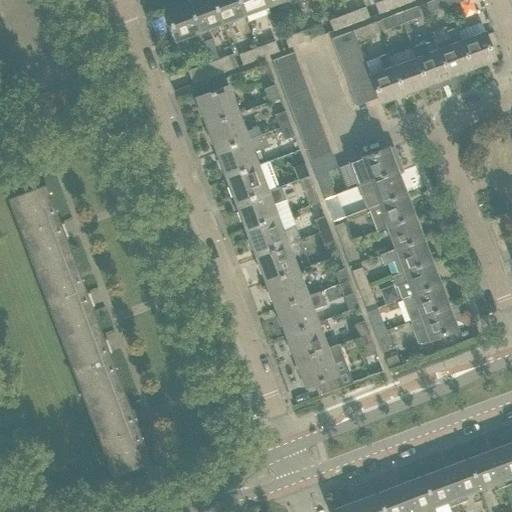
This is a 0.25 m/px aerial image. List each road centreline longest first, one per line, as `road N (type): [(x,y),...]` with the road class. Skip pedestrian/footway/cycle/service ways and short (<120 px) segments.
road 1 (residential): [(286,448),(119,0)]
road 2 (residential): [(511,320),(442,135),(445,124),(511,98)]
road 3 (residential): [(511,359),(286,448)]
road 4 (residential): [(294,478),(511,396)]
